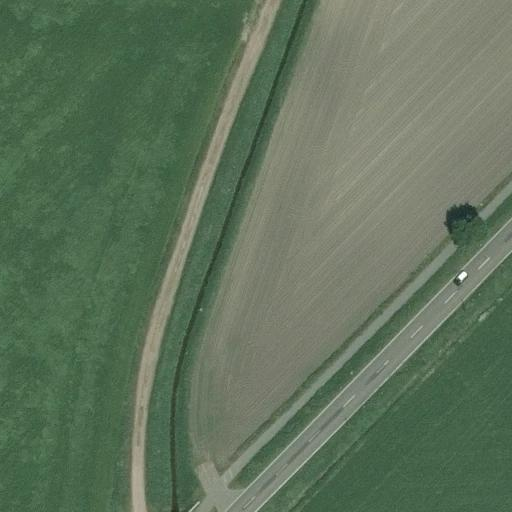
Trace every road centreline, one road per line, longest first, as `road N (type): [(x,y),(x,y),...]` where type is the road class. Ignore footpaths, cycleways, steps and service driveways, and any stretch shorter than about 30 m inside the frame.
road 1 (track): [(141,511),(152,353),(274,0)]
road 2 (tertiary): [(511,234),(249,511)]
